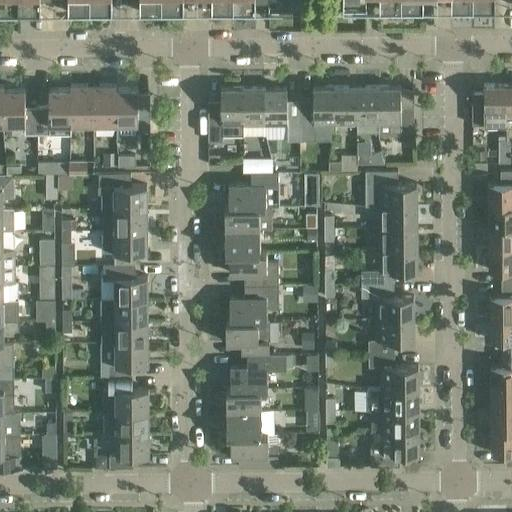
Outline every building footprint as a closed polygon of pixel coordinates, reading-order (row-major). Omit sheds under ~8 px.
[(0,0),(0,12),(19,12),(18,0),(0,0)] [(40,0),(18,0),(19,12),(41,12),(40,12),(40,0)] [(90,0),(68,0),(69,12),(68,12),(90,12),(90,0)] [(111,0),(90,0),(90,12),(112,12),(112,11),(111,0)] [(140,0),(140,11),(162,11),(161,0),(140,0)] [(161,0),(162,11),(184,11),(183,0),(161,0)] [(234,11),(233,0),(211,0),(212,11),(211,11),(234,11)] [(233,0),(234,11),(256,11),(256,10),(255,10),(255,0),(233,0)] [(292,10),(291,0),(268,0),(269,10),(268,10),(268,11),(292,10)] [(343,0),(344,10),(367,10),(366,10),(366,0),(343,0)] [(402,10),(401,0),(379,0),(380,9),(379,9),(379,10),(402,10)] [(401,0),(402,10),(424,10),(424,9),(423,9),(423,0),(401,0)] [(451,9),(473,9),(473,0),(451,0),(451,9)] [(473,0),(473,9),(495,9),(494,0),(473,0)] [(472,124),(507,123),(506,83),(484,84),(484,92),(472,92),(472,124)] [(72,123),(94,123),(94,84),(71,84),(71,88),(72,123)] [(117,123),(117,88),(117,84),(94,84),(94,123),(117,123)] [(336,86),(313,87),(313,97),(300,97),(301,129),(301,139),(313,139),(313,123),(336,124),(336,86)] [(336,124),(357,123),(357,86),(336,86),(336,124)] [(357,123),(379,123),(379,86),(357,86),(357,123)] [(414,131),(414,105),(401,105),(401,86),(379,86),(379,123),(401,123),(401,131),(414,131)] [(223,124),(243,124),(243,87),(221,87),(221,107),(208,107),(208,140),(223,140),(223,124)] [(265,134),(265,124),(265,87),(243,87),(243,124),(244,124),(244,134),(265,134)] [(287,124),(287,107),(287,87),(265,87),(265,124),(287,124)] [(38,133),(38,105),(25,106),(25,89),(4,88),(4,124),(25,124),(25,133),(38,133)] [(50,105),(38,105),(38,133),(72,133),(72,123),(71,88),(49,88),(50,105)] [(150,132),(150,104),(138,104),(138,88),(117,88),(117,123),(137,123),(137,132),(150,132)] [(301,149),(301,139),(301,129),(288,129),(288,149),(301,149)] [(358,163),(371,163),(371,153),(358,153),(358,163)] [(136,154),(119,154),(119,165),(130,165),(134,165),(136,165),(136,154)] [(273,157),(244,157),(244,164),(244,171),(251,171),(260,171),(272,171),(273,171),(273,161),(273,157)] [(342,170),(342,160),(329,160),(329,170),(342,170)] [(38,161),(38,173),(52,173),(51,161),(38,161)] [(69,162),(69,173),(85,173),(85,162),(69,162)] [(7,173),(15,173),(21,173),(21,164),(7,164),(7,173)] [(366,205),(380,205),(417,204),(417,182),(398,182),(398,169),(366,169),(366,205)] [(511,169),(501,169),(501,182),(489,182),(489,204),(511,204),(511,169)] [(260,171),(251,171),(251,183),(229,183),(229,204),(225,204),(225,205),(266,205),(272,204),(272,205),(279,205),(279,192),(279,170),(273,171),(272,171),(260,171)] [(103,207),(147,207),(147,184),(131,184),(131,172),(99,172),(99,184),(99,192),(103,193),(103,207)] [(0,207),(3,208),(3,196),(15,196),(15,173),(7,173),(0,173),(0,207)] [(272,227),(272,205),(272,204),(266,205),(225,205),(225,228),(260,228),(260,227),(272,227)] [(380,227),(417,226),(417,204),(380,205),(380,227)] [(489,226),(511,225),(511,204),(489,204),(489,226)] [(3,208),(0,207),(0,229),(14,230),(14,208),(3,208)] [(103,229),(147,228),(147,207),(103,207),(103,229)] [(45,219),(55,219),(55,208),(45,208),(45,219)] [(325,227),(334,227),(334,215),(325,215),(325,227)] [(62,230),(71,229),(71,218),(62,218),(62,230)] [(489,247),(511,247),(511,225),(489,226),(489,247)] [(380,248),(417,248),(417,226),(380,227),(380,248)] [(325,227),(325,239),(334,239),(334,227),(325,227)] [(103,251),(128,251),(148,251),(147,228),(103,229),(103,251)] [(226,251),(230,251),(267,250),(260,250),(260,228),(225,228),(226,251)] [(14,230),(0,229),(0,264),(13,264),(13,242),(15,242),(14,230)] [(62,230),(62,241),(71,241),(71,229),(62,230)] [(52,261),(51,238),(38,238),(39,261),(52,261)] [(502,282),(511,281),(511,247),(489,247),(490,270),(502,270),(502,282)] [(362,283),(394,283),(394,270),(418,270),(417,248),(380,248),(380,269),(362,269),(362,283)] [(279,260),(267,260),(267,250),(230,251),(230,272),(245,272),(245,284),(279,284),(279,260)] [(148,297),(148,275),(135,275),(135,263),(103,263),(104,277),(115,277),(115,298),(148,297)] [(13,264),(0,264),(0,298),(16,298),(18,298),(18,282),(15,281),(14,264),(13,264)] [(325,283),(335,283),(334,271),(325,271),(325,283)] [(62,287),(72,287),(72,276),(62,276),(62,287)] [(511,281),(502,282),(502,295),(490,295),(490,317),(511,316),(511,281)] [(325,283),(325,296),(335,296),(335,283),(325,283)] [(377,318),(414,317),(414,295),(394,295),(394,283),(362,283),(362,297),(377,297),(377,318)] [(267,318),(267,307),(279,307),(279,284),(245,284),(245,296),(230,296),(230,317),(226,318),(267,318)] [(102,319),(148,319),(148,297),(115,298),(101,298),(102,319)] [(0,320),(4,320),(16,320),(16,298),(0,298),(0,320)] [(46,320),(56,320),(55,309),(46,309),(46,320)] [(63,320),(72,320),(72,309),(63,309),(63,320)] [(511,316),(490,317),(490,339),(502,339),(502,352),(511,351),(511,316)] [(369,353),(395,352),(395,340),(414,339),(414,317),(377,318),(377,339),(369,339),(369,353)] [(269,319),(267,319),(267,318),(226,318),(226,341),(241,341),(241,354),(247,354),(270,353),(269,319)] [(148,319),(102,319),(102,342),(116,341),(148,341),(148,319)] [(46,332),(56,331),(56,320),(46,320),(46,332)] [(63,320),(63,331),(72,331),(72,320),(63,320)] [(326,353),(335,353),(335,340),(326,340),(326,353)] [(109,376),(133,376),(132,364),(148,363),(148,341),(116,341),(116,364),(108,364),(109,376)] [(4,342),(0,342),(0,376),(14,377),(14,343),(4,343),(4,342)] [(511,351),(502,352),(502,364),(490,364),(491,386),(511,386),(511,351)] [(381,387),(418,387),(418,365),(395,365),(395,352),(369,353),(369,366),(381,366),(381,387)] [(287,366),(287,353),(270,353),(247,354),(247,365),(230,365),(231,386),(227,386),(231,387),(267,388),(268,388),(268,366),(287,366)] [(326,353),(326,365),(335,365),(335,353),(326,353)] [(14,377),(0,376),(0,410),(14,411),(14,377)] [(104,410),(149,410),(149,388),(133,388),(133,376),(109,376),(109,387),(104,387),(104,410)] [(267,394),(267,388),(231,387),(227,386),(227,410),(262,409),(261,394),(267,394)] [(511,386),(491,386),(491,408),(511,407),(511,386)] [(318,387),(305,387),(306,408),(318,408),(318,387)] [(381,387),(367,388),(367,409),(371,409),(419,408),(418,387),(381,387)] [(353,390),(353,408),(364,408),(363,390),(353,390)] [(326,409),(336,409),(335,397),(326,397),(326,409)] [(511,407),(491,408),(491,430),(511,429),(511,407)] [(419,408),(371,409),(372,430),(382,430),(419,430),(419,408)] [(227,432),(274,432),(274,409),(262,409),(227,410),(227,432)] [(319,409),(307,409),(307,416),(312,421),(319,421),(319,409)] [(326,409),(326,422),(336,422),(336,409),(326,409)] [(14,411),(0,410),(0,432),(19,433),(20,422),(21,422),(21,411),(14,411)] [(116,432),(149,432),(149,410),(104,410),(105,432),(116,432)] [(47,433),(56,433),(56,421),(47,421),(47,433)] [(64,433),(73,433),(73,421),(64,421),(64,433)] [(511,464),(511,429),(491,430),(491,452),(505,452),(505,464),(511,464)] [(371,465),(400,465),(400,452),(419,452),(419,430),(382,430),(382,441),(377,441),(371,446),(371,465)] [(19,433),(0,432),(0,467),(21,467),(21,433),(19,433)] [(109,467),(133,467),(133,454),(149,454),(149,432),(116,432),(116,454),(109,454),(109,467)] [(278,443),(268,443),(268,433),(274,433),(274,432),(227,432),(227,433),(231,433),(231,454),(243,454),(244,466),(278,466),(278,443)] [(57,451),(43,451),(43,455),(43,467),(57,467),(57,455),(57,451)] [(326,465),(340,465),(340,456),(326,456),(326,465)]
